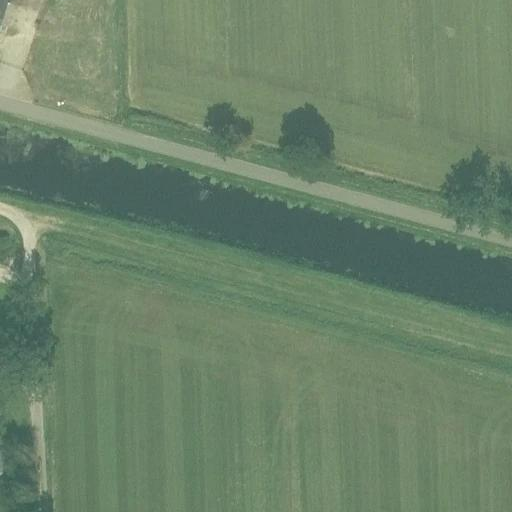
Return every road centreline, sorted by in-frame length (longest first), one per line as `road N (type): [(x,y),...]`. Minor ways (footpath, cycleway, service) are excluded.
road 1 (unclassified): [(511,240),(0,105)]
road 2 (track): [(511,345),(23,222)]
road 3 (unclassified): [(42,511),(30,236),(23,222)]
